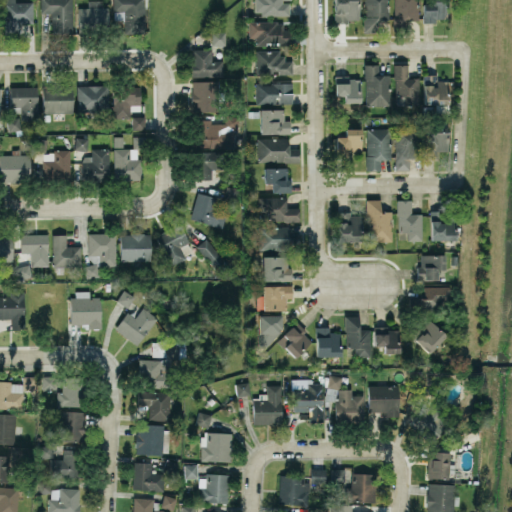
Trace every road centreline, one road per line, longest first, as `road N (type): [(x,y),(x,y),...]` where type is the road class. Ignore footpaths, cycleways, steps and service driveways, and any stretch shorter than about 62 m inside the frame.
road 1 (residential): [(378,285),(320,286),(316,0)]
road 2 (residential): [(0,209),(153,208),(168,185),(167,134)]
road 3 (residential): [(167,134),(162,69),(150,61),(0,63)]
road 4 (residential): [(105,511),(108,363),(99,355),(41,354)]
road 5 (residential): [(439,184),(458,177),(464,164),(466,76),(464,54),(434,48)]
road 6 (residential): [(337,447),(268,452),(253,464),(250,511)]
road 7 (residential): [(319,185),(439,184)]
road 8 (residential): [(400,511),(403,469),(395,452),(337,447)]
